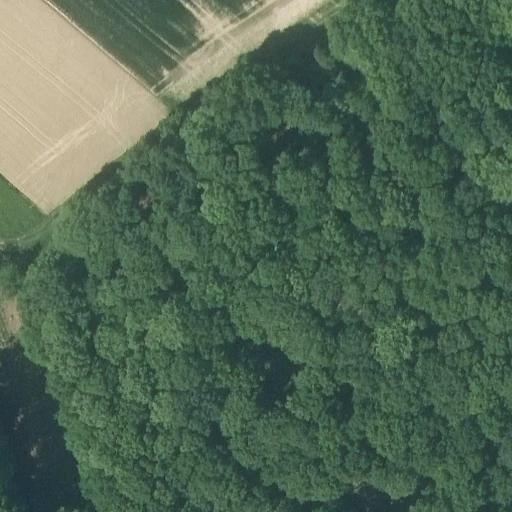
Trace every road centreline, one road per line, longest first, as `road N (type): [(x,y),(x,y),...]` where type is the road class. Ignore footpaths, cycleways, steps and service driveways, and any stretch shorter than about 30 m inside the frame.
road 1 (track): [(356,0),(250,67),(50,220),(28,247),(0,246)]
road 2 (track): [(511,302),(126,490)]
road 3 (track): [(126,490),(28,247)]
